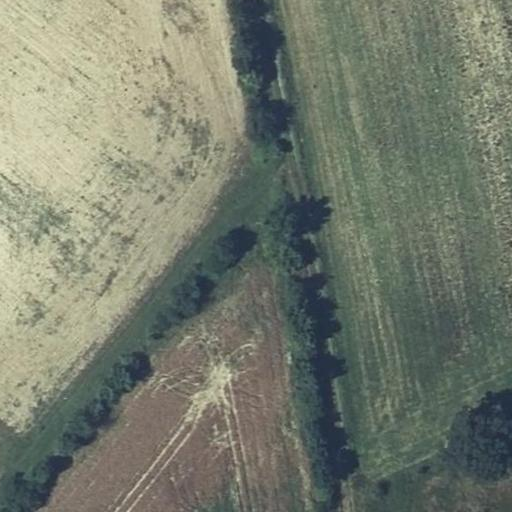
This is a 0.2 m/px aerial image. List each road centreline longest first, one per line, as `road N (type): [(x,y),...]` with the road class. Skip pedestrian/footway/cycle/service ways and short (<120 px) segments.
road 1 (track): [(256,0),(297,190),(348,511)]
road 2 (track): [(0,499),(289,153)]
